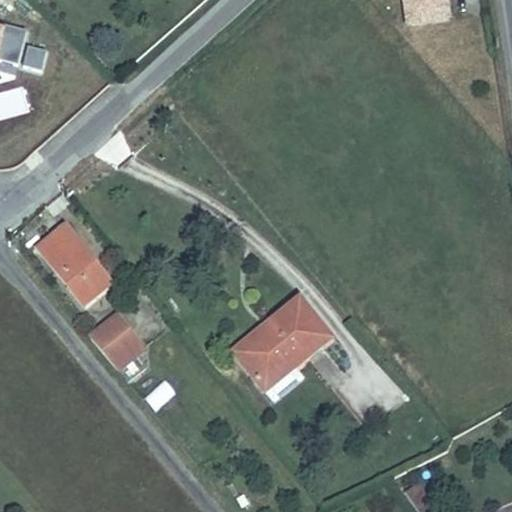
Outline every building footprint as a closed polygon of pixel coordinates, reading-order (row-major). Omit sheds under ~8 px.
[(0,68),(20,72),(27,34),(0,29),(0,68)] [(43,71),(46,51),(25,48),(22,68),(43,71)] [(88,293),(108,279),(89,255),(103,245),(77,210),(42,236),(88,293)] [(89,255),(108,279),(122,269),(103,245),(89,255)] [(273,316),(237,346),(266,381),(336,325),(299,279),(267,306),(273,316)] [(123,305),(98,324),(118,348),(141,328),(138,324),(123,305)] [(230,337),(237,346),(273,316),(267,306),(230,337)] [(154,411),(176,393),(164,378),(142,397),(154,411)]
